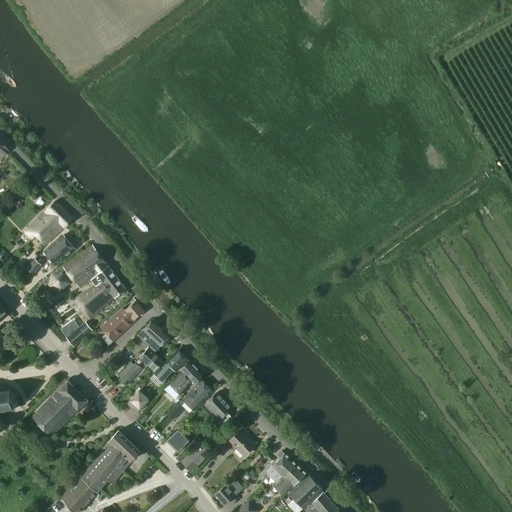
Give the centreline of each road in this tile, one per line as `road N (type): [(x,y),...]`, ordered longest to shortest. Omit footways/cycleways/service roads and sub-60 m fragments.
road 1 (residential): [(352,511),(155,310)]
road 2 (residential): [(155,310),(0,133)]
road 3 (residential): [(210,511),(79,377)]
